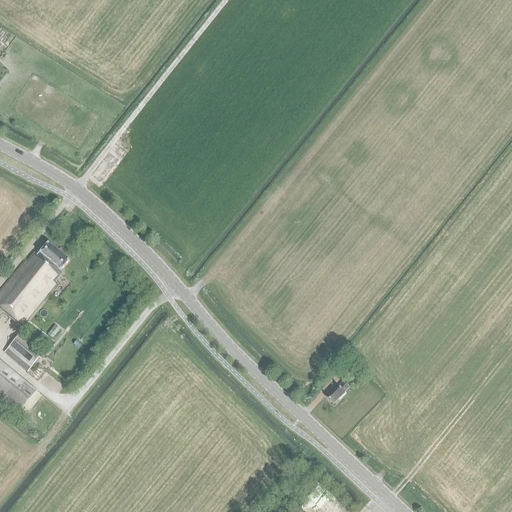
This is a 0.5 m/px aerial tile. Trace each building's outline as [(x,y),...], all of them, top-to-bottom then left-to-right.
[(68,262),(47,245),(37,258),(33,255),(26,264),(24,262),(0,292),(0,311),(23,329),(57,284),(56,283),(61,277),(58,275),(68,262)] [(48,344),(35,333),(30,338),(44,349),(48,344)] [(20,334),(5,353),(28,372),(43,353),(20,334)] [(38,393),(0,362),(0,403),(10,411),(14,406),(22,412),(38,393)] [(350,387),(344,382),(339,387),(337,385),(325,397),(333,405),(338,400),(339,401),(346,394),(345,393),(350,387)] [(31,417),(25,412),(21,416),(27,421),(31,417)]
